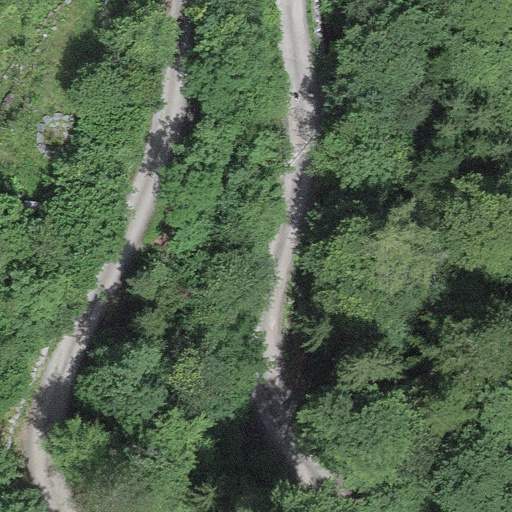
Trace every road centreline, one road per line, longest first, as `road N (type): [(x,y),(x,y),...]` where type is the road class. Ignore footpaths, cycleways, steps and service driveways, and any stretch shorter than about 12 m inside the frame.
road 1 (track): [(180,0),(168,107),(33,408),(47,511)]
road 2 (track): [(340,511),(301,470),(268,397),(264,322),(304,127),(289,0)]
